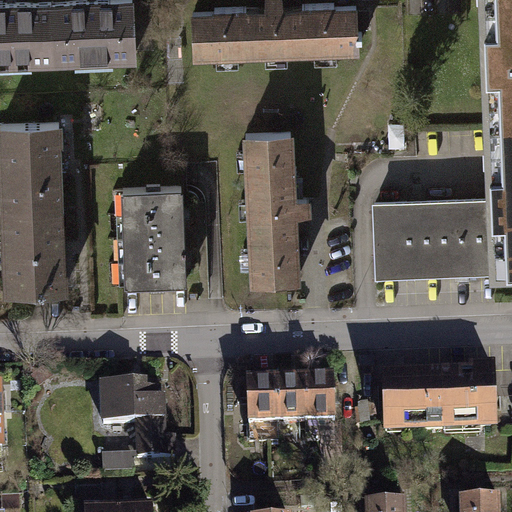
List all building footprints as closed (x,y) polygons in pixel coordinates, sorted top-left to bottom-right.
[(0,63),(128,61),(126,0),(90,0),(8,2),(0,1),(0,63)] [(354,55),(350,0),(311,0),(277,2),(276,0),(258,0),(259,3),(181,8),(184,65),(354,55)] [(511,0),(483,0),(484,29),(485,78),(487,126),(490,198),(492,272),(511,271),(511,0)] [(59,123),(2,124),(4,206),(7,289),(34,288),(64,287),(59,123)] [(288,131),(246,134),(254,280),(289,278),(302,277),(299,231),(290,232),(289,215),(312,214),(311,195),(286,197),(285,176),(291,175),(288,131)] [(183,186),(124,188),(126,285),(185,283),(183,186)] [(378,275),(492,272),(490,198),(419,200),(375,202),(378,275)] [(384,431),(496,427),(495,370),(473,371),(473,377),(383,379),(384,423),(384,431)] [(305,378),(308,423),(336,422),(333,377),(305,378)] [(308,423),(305,378),(275,380),(277,425),(308,423)] [(248,426),(277,425),(275,380),(246,381),(248,426)] [(144,383),(102,385),(104,424),(138,423),(139,457),(166,456),(176,456),(175,446),(175,438),(175,436),(165,437),(163,391),(145,391),(144,383)] [(277,425),(248,426),(249,442),(278,440),(277,425)] [(133,456),(105,457),(105,471),(134,470),(133,456)] [(460,511),(499,511),(499,498),(481,499),(460,500),(460,511)]
